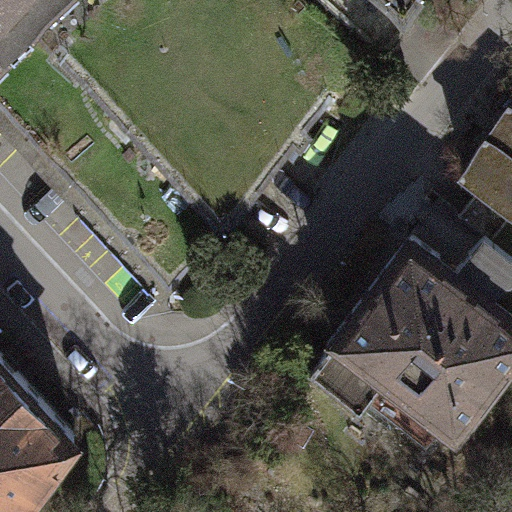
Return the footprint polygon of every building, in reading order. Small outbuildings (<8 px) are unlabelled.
[(46,0),(0,43),(0,103),(169,286),(234,227),(364,50),(312,0),(46,0)] [(0,0),(0,43),(46,0),(0,0)] [(511,100),(506,95),(455,162),(511,205),(511,100)] [(455,262),(415,230),(309,362),(389,426),(396,418),(429,444),(453,414),(511,340),(511,310),(487,291),(511,274),(511,252),(482,228),(455,262)] [(0,511),(7,511),(74,427),(0,348),(0,511)]
